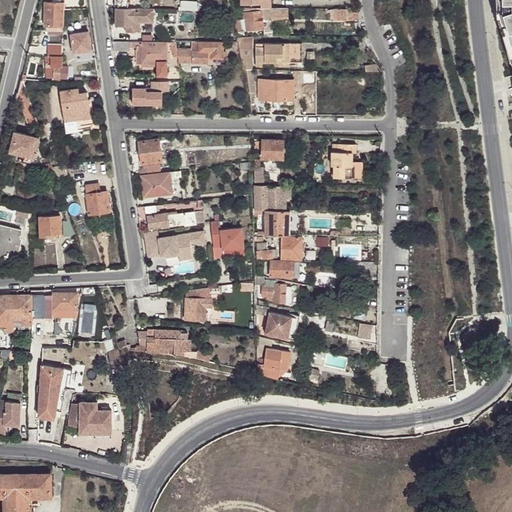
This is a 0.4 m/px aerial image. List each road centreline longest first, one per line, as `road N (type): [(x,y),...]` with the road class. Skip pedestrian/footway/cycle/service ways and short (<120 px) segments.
road 1 (residential): [(150,481),(177,447),(215,423),(270,411),(369,423),(453,412),(496,386),(511,360)]
road 2 (residential): [(511,314),(474,0)]
road 3 (residential): [(0,282),(133,273),(114,122)]
road 4 (residential): [(114,122),(391,127)]
road 5 (residential): [(389,355),(391,127)]
road 6 (residential): [(150,481),(0,450)]
road 7 (residential): [(391,127),(390,68),(368,0)]
road 8 (residential): [(114,122),(96,0)]
